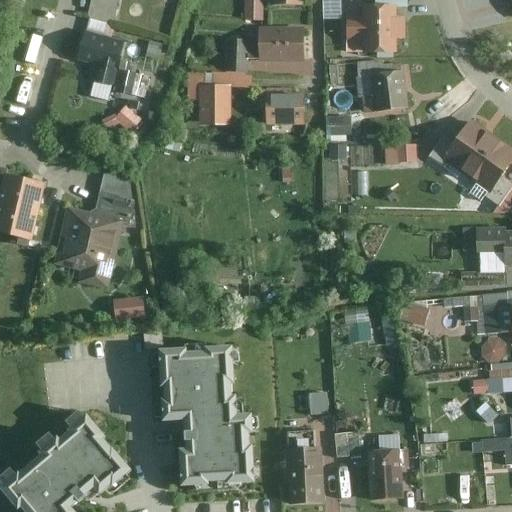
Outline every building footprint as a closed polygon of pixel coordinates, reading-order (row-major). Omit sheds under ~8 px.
[(120,0),(91,0),(88,20),(116,25),(120,0)] [(267,0),(247,0),(244,23),(263,26),(267,0)] [(302,0),(267,0),(267,8),(303,9),(302,0)] [(397,5),(364,5),(364,23),(348,23),(348,57),(398,57),(399,42),(409,42),(409,19),(397,19),(397,5)] [(128,45),(85,33),(76,63),(100,68),(91,99),(109,104),(128,45)] [(259,38),(224,39),(224,74),(251,74),(250,61),(307,60),(306,38),(259,38)] [(410,63),(356,64),(357,82),(372,82),(373,112),(411,111),(410,63)] [(224,74),(189,73),(188,101),(199,101),(198,129),(232,130),(232,88),(250,89),(251,74),(224,74)] [(307,95),(266,94),(266,126),(306,127),(307,95)] [(130,105),(119,119),(136,133),(147,119),(130,105)] [(511,168),(511,158),(467,127),(456,142),(448,136),(427,166),(483,205),(486,200),(501,210),(511,194),(511,185),(504,180),(511,168)] [(400,129),(400,146),(415,146),(415,130),(400,129)] [(400,146),(384,147),(385,171),(421,170),(420,146),(415,146),(400,146)] [(49,184),(6,174),(0,197),(0,238),(34,246),(49,184)] [(140,184),(106,176),(98,207),(69,200),(50,266),(86,274),(98,269),(100,250),(119,253),(140,184)] [(509,275),(508,269),(511,268),(511,236),(475,238),(476,257),(482,257),(482,276),(509,275)] [(150,300),(113,302),(114,324),(151,322),(150,300)] [(511,336),(511,305),(476,308),(478,338),(511,336)] [(234,350),(162,351),(163,422),(190,422),(190,451),(181,451),(182,490),(256,488),(254,414),(235,415),(234,350)] [(492,383),(474,383),(473,397),(492,397),(492,383)] [(331,395),(310,395),(310,417),(331,417),(331,395)] [(134,471),(85,414),(0,486),(0,492),(16,511),(71,511),(96,490),(103,498),(134,471)] [(380,436),(380,453),(368,453),(368,503),(408,503),(408,453),(402,453),(402,436),(380,436)] [(323,450),(287,451),(290,508),(325,506),(323,450)] [(441,463),(426,463),(426,476),(441,475),(441,463)] [(479,486),(464,485),(463,500),(478,501),(479,486)]
